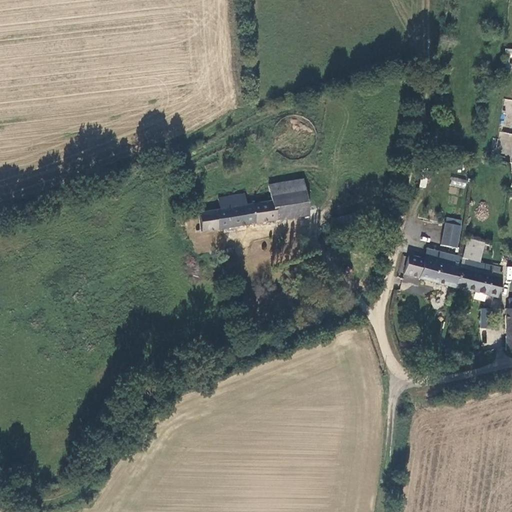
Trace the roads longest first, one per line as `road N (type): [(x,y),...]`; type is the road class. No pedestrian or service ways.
road 1 (track): [(366,310),(162,385),(135,407),(77,495),(16,502),(0,496)]
road 2 (unclassified): [(511,363),(418,381),(390,362),(380,313),(403,221)]
road 3 (track): [(401,375),(380,511)]
